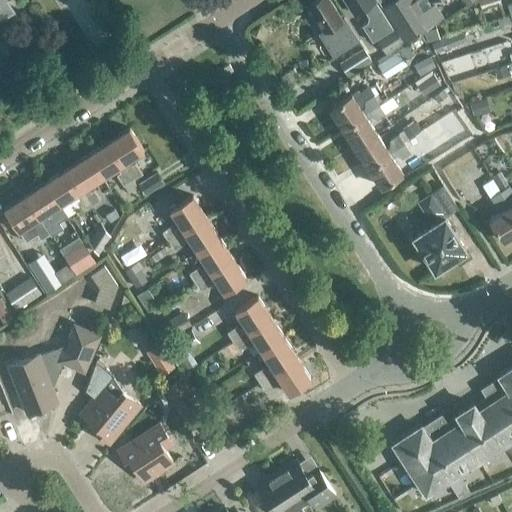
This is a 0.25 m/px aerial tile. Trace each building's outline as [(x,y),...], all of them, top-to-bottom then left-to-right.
[(0,0),(0,15),(11,8),(5,0),(0,0)] [(314,0),(307,5),(323,29),(317,34),(333,58),(359,41),(344,18),(341,19),(328,0),(314,0)] [(345,0),(354,14),(363,9),(368,16),(367,22),(362,26),(372,41),(392,28),(374,0),(345,0)] [(436,23),(428,9),(422,13),(413,0),(391,0),(382,7),(405,43),(436,23)] [(477,0),(481,9),(501,3),(499,0),(477,0)] [(428,9),(436,23),(442,19),(434,6),(428,9)] [(376,38),(385,53),(403,42),(394,27),(376,38)] [(435,28),(422,33),(426,44),(431,42),(439,39),(438,39),(435,28)] [(439,39),(431,42),(435,53),(456,45),(451,34),(438,39),(439,39)] [(476,41),(478,51),(497,48),(495,38),(476,41)] [(371,61),(362,48),(339,63),(347,76),(371,61)] [(386,78),(408,64),(402,53),(379,67),(386,78)] [(419,75),(435,66),(428,56),(413,65),(419,75)] [(504,65),(493,69),(497,78),(508,75),(504,65)] [(300,79),(294,69),(280,78),(287,88),(300,79)] [(442,89),(432,96),(436,102),(447,95),(442,89)] [(343,127),(379,104),(373,95),(364,101),(365,107),(361,110),(351,94),(330,107),(343,127)] [(469,102),(473,116),(490,111),(485,97),(469,102)] [(385,113),(379,104),(343,127),(356,147),(377,133),(367,118),(370,116),(376,119),(385,113)] [(420,131),(413,120),(401,127),(409,138),(420,131)] [(129,127),(108,141),(133,178),(142,173),(135,162),(132,165),(128,159),(144,149),(129,127)] [(386,148),(377,133),(356,147),(369,166),(404,143),(399,134),(390,140),(390,146),(386,148)] [(133,178),(108,141),(87,154),(102,176),(117,167),(120,172),(117,174),(124,184),(133,178)] [(410,152),(404,143),(369,166),(381,186),(402,173),(392,157),(395,155),(401,158),(410,152)] [(102,176),(87,154),(67,167),(91,205),(100,199),(93,189),(90,191),(87,186),(102,176)] [(91,205),(67,167),(46,181),(60,203),(75,193),(79,199),(75,201),(82,211),(91,205)] [(145,194),(163,182),(156,171),(138,183),(145,194)] [(508,186),(499,171),(490,177),(499,192),(508,186)] [(133,178),(124,184),(128,192),(137,186),(133,178)] [(60,203),(46,181),(25,194),(49,232),(59,226),(52,216),(49,218),(45,213),(60,203)] [(441,186),(430,194),(419,201),(430,219),(435,216),(438,221),(414,236),(435,269),(438,267),(442,268),(447,265),(448,261),(466,249),(445,217),(457,210),(441,186)] [(511,191),(508,186),(499,192),(511,211),(511,201),(511,200),(511,198),(511,191)] [(511,233),(511,211),(499,192),(490,197),(496,206),(502,206),(505,209),(489,220),(502,240),(511,233)] [(3,208),(24,241),(37,233),(40,238),(49,232),(25,194),(4,208),(3,208)] [(168,240),(205,216),(192,195),(170,209),(180,224),(174,228),(172,224),(162,231),(168,240)] [(205,216),(168,240),(174,249),(184,242),(182,239),(187,236),(197,251),(219,236),(205,216)] [(110,235),(100,220),(87,240),(97,254),(110,235)] [(219,236),(197,251),(206,266),(201,269),(199,266),(189,273),(195,282),(232,257),(219,236)] [(75,274),(92,263),(95,261),(81,240),(61,253),(75,274)] [(163,247),(150,255),(154,261),(167,253),(163,247)] [(246,278),(232,257),(195,282),(200,291),(211,284),(209,281),(214,277),(224,293),(246,278)] [(47,292),(58,284),(44,261),(32,269),(47,292)] [(61,283),(74,275),(66,263),(54,271),(61,283)] [(146,281),(134,263),(124,270),(135,288),(146,281)] [(15,310),(40,294),(28,277),(4,293),(15,310)] [(156,301),(166,294),(154,278),(144,285),(156,301)] [(157,304),(146,288),(137,295),(148,311),(157,304)] [(233,340),(270,316),(257,295),(235,309),(245,325),(240,328),(237,325),(227,332),(233,340)] [(0,318),(2,322),(13,315),(5,304),(0,307),(0,318)] [(162,327),(168,337),(188,325),(181,314),(162,327)] [(270,316),(233,340),(239,350),(249,343),(247,340),(252,336),(262,351),(284,337),(270,316)] [(39,353),(8,366),(27,412),(58,400),(51,382),(54,375),(57,376),(63,361),(84,370),(99,335),(75,325),(62,353),(53,350),(40,355),(39,353)] [(191,328),(168,343),(167,344),(175,356),(199,341),(191,328)] [(284,337),(262,351),(272,366),(266,370),(264,366),(254,373),(260,382),(298,358),(284,337)] [(145,351),(161,374),(174,366),(168,356),(169,355),(165,348),(163,349),(159,342),(145,351)] [(311,379),(298,358),(260,382),(266,391),(276,385),(274,381),(279,378),(289,393),(311,379)] [(93,398),(81,413),(97,426),(94,430),(109,442),(140,404),(122,389),(113,374),(95,360),(84,390),(93,398)] [(421,426),(393,443),(426,494),(511,438),(511,367),(499,375),(500,376),(481,389),(487,398),(475,406),(473,402),(457,413),(459,416),(447,424),(441,414),(422,426),(421,426)] [(163,389),(183,419),(201,407),(181,377),(163,389)] [(172,442),(159,423),(118,450),(129,466),(133,463),(144,481),(174,462),(164,448),(172,442)] [(317,464),(305,472),(296,458),(277,471),(299,506),(309,499),(314,507),(335,493),(317,464)] [(277,471),(257,484),(269,502),(268,506),(259,511),(289,511),(299,506),(277,471)] [(30,511),(23,496),(8,503),(11,511),(30,511)]
